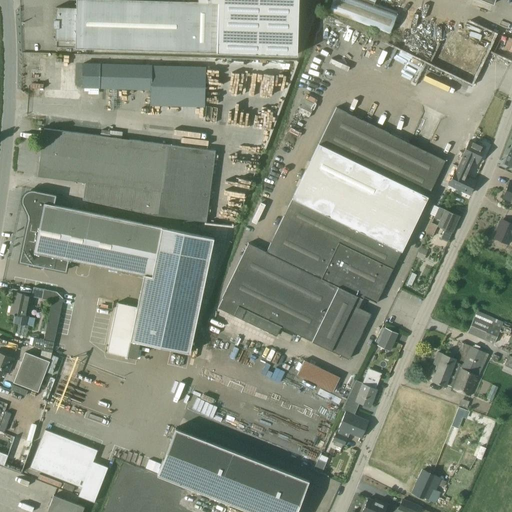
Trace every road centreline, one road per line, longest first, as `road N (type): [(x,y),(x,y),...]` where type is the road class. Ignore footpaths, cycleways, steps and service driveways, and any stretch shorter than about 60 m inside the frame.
road 1 (unclassified): [(336,511),(511,106)]
road 2 (unclassified): [(0,204),(9,103),(6,0)]
